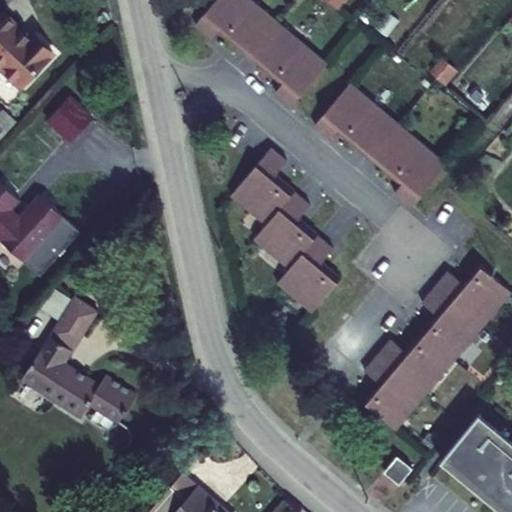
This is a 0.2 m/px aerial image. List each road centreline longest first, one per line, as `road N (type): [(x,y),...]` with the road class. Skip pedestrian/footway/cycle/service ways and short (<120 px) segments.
road 1 (residential): [(158,98),(222,375),(255,427),(352,511)]
road 2 (residential): [(158,98),(208,87),(240,92),(424,246),(334,361)]
